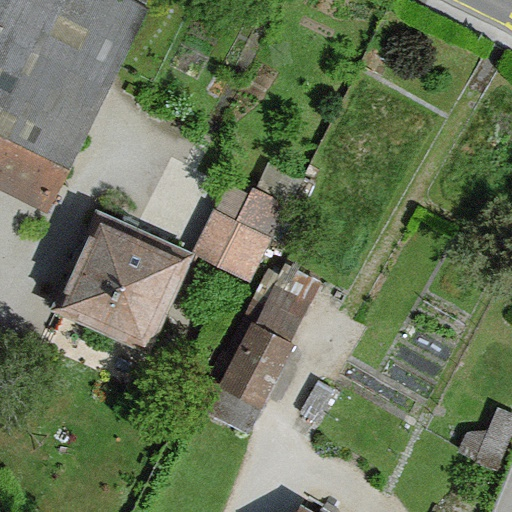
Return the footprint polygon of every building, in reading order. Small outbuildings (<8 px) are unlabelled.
[(115,71),(147,7),(133,0),(0,0),(0,181),(48,206),(115,71)] [(233,184),(176,300),(200,312),(223,265),(252,279),(286,210),(233,184)] [(147,350),(189,258),(99,217),(57,309),(147,350)] [(257,325),(291,342),(311,302),(277,285),(257,325)] [(263,406),(294,344),(291,342),(257,325),(254,324),(223,386),(263,406)]
